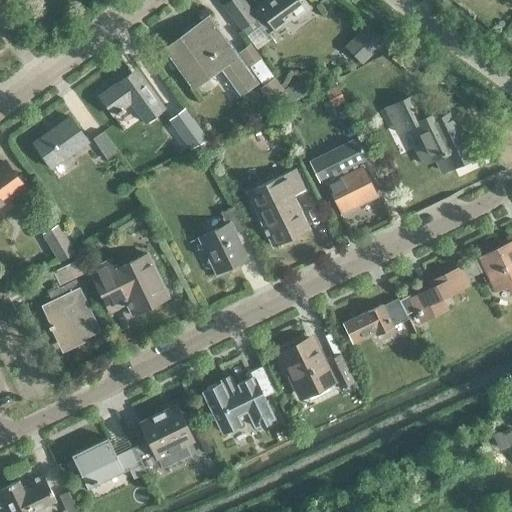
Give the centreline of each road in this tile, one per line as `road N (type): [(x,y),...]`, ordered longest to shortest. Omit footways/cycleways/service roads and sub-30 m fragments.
road 1 (residential): [(0,432),(18,431),(478,209),(511,178)]
road 2 (residential): [(154,0),(0,112)]
road 3 (residential): [(511,88),(392,0)]
